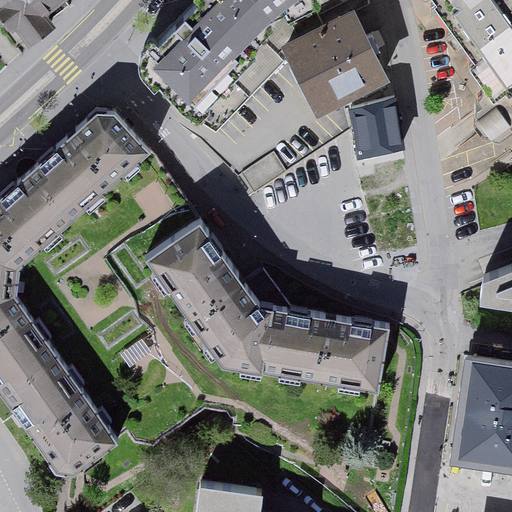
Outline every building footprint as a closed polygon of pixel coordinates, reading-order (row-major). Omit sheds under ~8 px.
[(68,0),(0,0),(0,13),(27,49),(55,27),(47,17),(68,0)] [(294,0),(212,0),(148,65),(193,108),(260,28),(294,0)] [(446,0),(448,13),(506,92),(511,87),(511,25),(493,0),(446,0)] [(392,80),(355,3),(282,39),(318,115),(392,80)] [(390,102),(350,110),(360,156),(399,148),(390,102)] [(139,156),(97,110),(0,198),(0,393),(54,472),(79,481),(126,445),(15,302),(18,267),(139,156)] [(177,209),(160,180),(133,196),(150,225),(177,209)] [(261,303),(202,218),(145,257),(221,366),(378,393),(389,325),(261,303)] [(511,267),(483,278),(479,303),(511,308),(511,267)] [(511,362),(467,357),(453,462),(511,469),(511,362)] [(260,511),(263,489),(197,481),(193,511),(260,511)]
